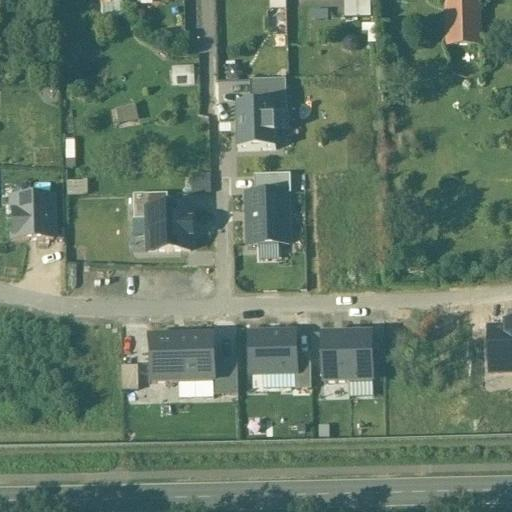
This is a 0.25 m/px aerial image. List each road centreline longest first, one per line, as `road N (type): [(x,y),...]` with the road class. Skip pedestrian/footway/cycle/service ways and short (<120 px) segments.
road 1 (residential): [(0,301),(70,311),(471,307),(511,299)]
road 2 (secondary): [(0,501),(511,490)]
